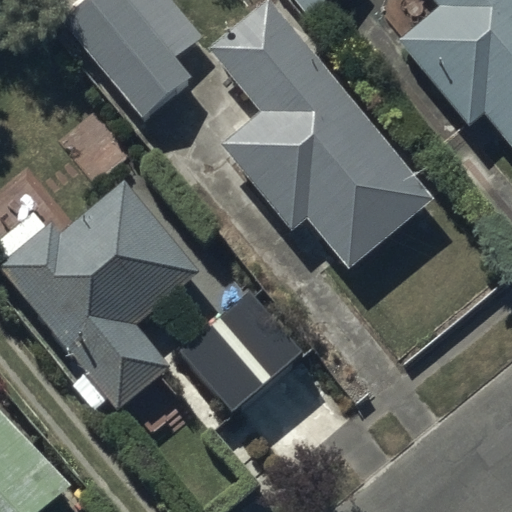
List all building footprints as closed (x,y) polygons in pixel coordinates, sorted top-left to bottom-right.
[(115,0),(105,0),(51,43),(94,94),(103,87),(140,132),(188,92),(171,72),(202,45),(164,0),(116,0),(116,1),(115,0)] [(280,0),(305,30),(341,0),(280,0)] [(511,0),(418,0),(438,24),(395,59),(464,143),(481,129),(511,166),(511,0)] [(432,216),(265,16),(205,67),(249,120),(231,134),(240,144),(217,163),(289,249),(304,236),(347,288),(432,216)] [(63,65),(19,102),(71,165),(116,128),(63,65)] [(0,272),(2,276),(0,277),(0,287),(115,427),(167,384),(132,340),(197,287),(122,197),(58,250),(48,239),(44,242),(31,226),(0,251),(0,272)] [(0,511),(57,511),(68,502),(0,430),(0,511)]
